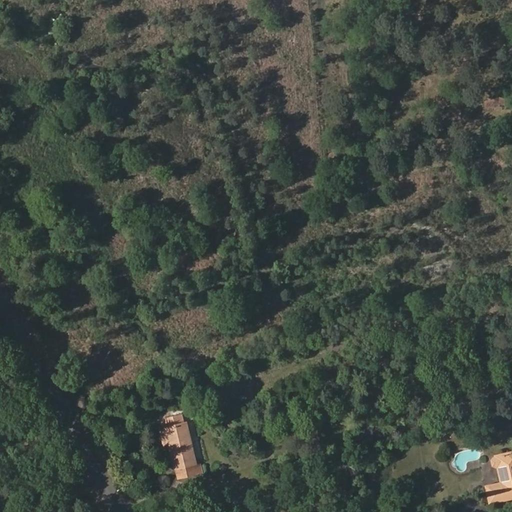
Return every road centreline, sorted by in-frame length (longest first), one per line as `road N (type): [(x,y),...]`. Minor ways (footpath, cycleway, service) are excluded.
road 1 (residential): [(267,270),(210,72),(184,54),(129,73),(95,71),(44,42)]
road 2 (residential): [(90,207),(110,279),(141,307),(267,270)]
road 3 (unclassified): [(119,511),(0,300)]
road 4 (residential): [(267,270),(400,231),(424,234),(439,265)]
